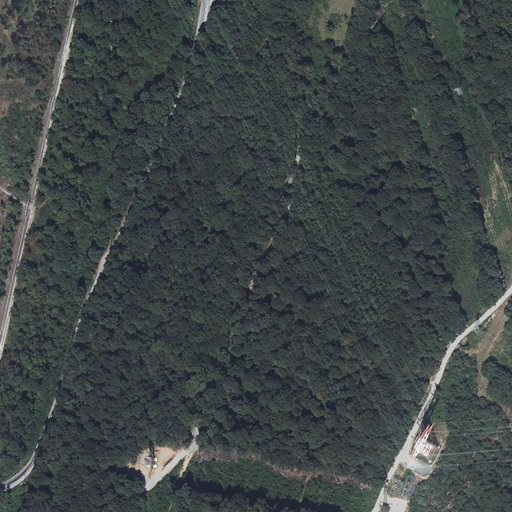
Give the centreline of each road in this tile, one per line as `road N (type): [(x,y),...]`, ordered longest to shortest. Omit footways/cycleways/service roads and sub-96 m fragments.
road 1 (tertiary): [(0,489),(38,453),(82,316),(182,93),(206,0)]
road 2 (track): [(81,0),(0,351)]
road 3 (track): [(511,288),(450,348),(371,511)]
